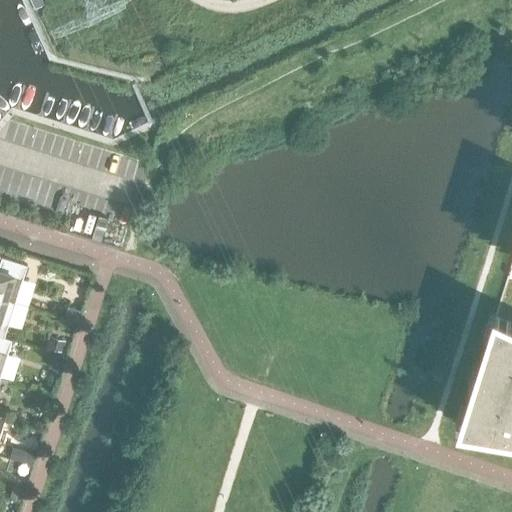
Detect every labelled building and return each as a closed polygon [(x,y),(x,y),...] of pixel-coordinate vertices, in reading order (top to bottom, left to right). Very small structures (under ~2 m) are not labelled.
[(0,295),(16,301),(28,264),(2,256),(0,261),(0,295)] [(467,406),(461,424),(511,432),(511,262),(496,314),(490,333),(479,366),(473,385),(467,406)] [(0,335),(5,337),(5,336),(16,301),(0,295),(0,335)] [(69,306),(66,316),(75,319),(79,309),(69,306)] [(0,335),(0,375),(1,375),(12,339),(5,336),(5,337),(0,335)] [(52,336),(49,346),(61,350),(64,340),(52,336)] [(52,352),(48,365),(61,369),(65,357),(52,352)] [(24,449),(20,460),(32,464),(35,452),(24,449)] [(13,485),(10,495),(20,499),(24,489),(13,485)]
